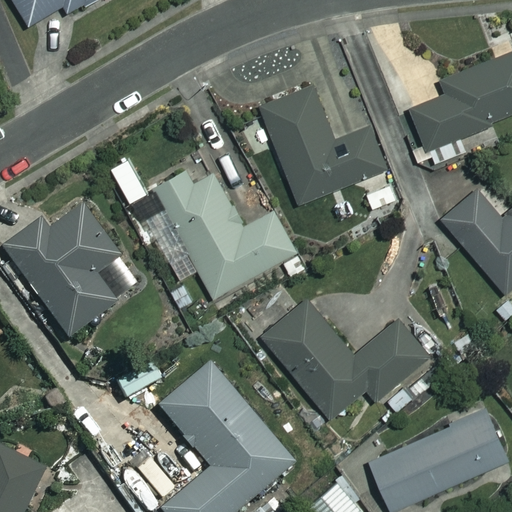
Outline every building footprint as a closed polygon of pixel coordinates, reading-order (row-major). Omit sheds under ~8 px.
[(18,0),(34,28),(71,8),(75,15),(102,0),(18,0)] [(511,115),(511,57),(447,82),(453,97),(416,110),(432,151),(496,127),(494,123),(511,115)] [(339,141),(317,84),(264,104),(303,205),(392,171),(375,127),(339,141)] [(248,228),(212,162),(159,191),(218,298),(300,253),(278,212),(248,228)] [(511,291),(511,216),(507,221),(483,192),(448,221),(510,294),(511,291)] [(116,298),(138,283),(88,206),(50,233),(43,224),(7,249),(71,339),(120,304),(116,298)] [(359,358),(313,302),(268,338),(336,420),(372,390),(382,402),(435,360),(403,321),(359,358)] [(165,381),(155,364),(121,383),(130,400),(165,381)] [(242,511),(297,466),(214,366),(163,408),(215,470),(165,511),(242,511)] [(397,511),(511,461),(511,455),(493,412),(376,464),(397,511)] [(0,511),(27,511),(47,470),(0,447),(0,511)] [(365,511),(343,484),(312,511),(365,511)]
